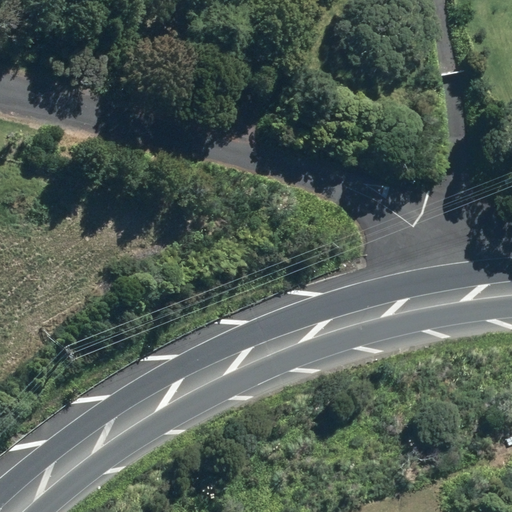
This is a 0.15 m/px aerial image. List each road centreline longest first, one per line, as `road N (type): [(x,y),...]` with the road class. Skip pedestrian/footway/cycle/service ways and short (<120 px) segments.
road 1 (unclassified): [(0,84),(351,190),(411,225),(453,287)]
road 2 (secondary): [(5,511),(49,466),(176,389),(330,316),(453,287)]
